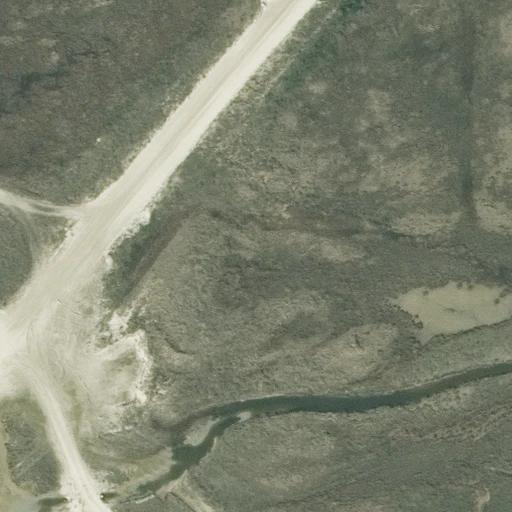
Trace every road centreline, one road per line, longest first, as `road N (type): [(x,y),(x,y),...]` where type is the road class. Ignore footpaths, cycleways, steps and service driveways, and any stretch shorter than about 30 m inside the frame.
road 1 (track): [(291,0),(0,334)]
road 2 (track): [(0,382),(37,427),(138,466),(204,511)]
